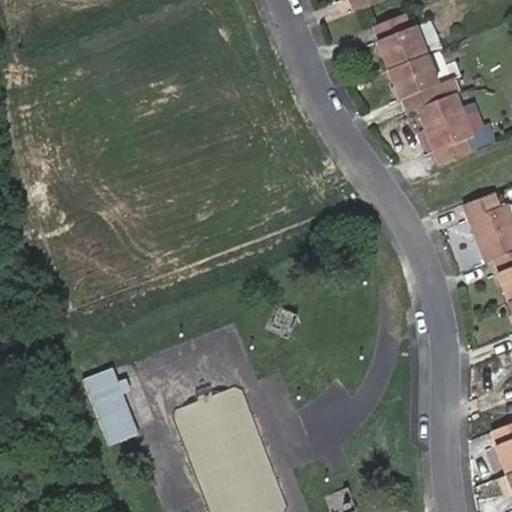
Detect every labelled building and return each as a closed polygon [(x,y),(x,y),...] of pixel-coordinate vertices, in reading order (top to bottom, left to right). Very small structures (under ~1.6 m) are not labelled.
[(407,24),(400,10),(371,22),(377,36),(372,38),(384,68),(424,52),(413,22),(407,24)] [(436,81),(424,52),(384,68),(395,97),(401,95),(407,109),(418,105),(435,98),(430,84),(436,81)] [(464,135),(472,132),(456,90),(435,98),(418,105),(440,162),(470,150),(464,135)] [(482,198),(451,209),(473,263),(481,260),(510,248),(496,211),(488,214),(482,198)] [(511,297),(511,252),(510,248),(481,260),(486,272),(482,274),(492,304),(511,297)] [(511,297),(492,304),(503,333),(508,330),(511,339),(511,297)] [(511,362),(507,348),(499,351),(505,366),(511,363),(511,362)] [(120,445),(149,434),(123,367),(95,378),(120,445)] [(511,417),(486,428),(492,446),(488,447),(493,461),(501,457),(507,472),(511,469),(511,417)] [(507,472),(501,457),(493,461),(499,475),(507,472)] [(499,475),(506,495),(511,491),(511,486),(507,472),(499,475)]
